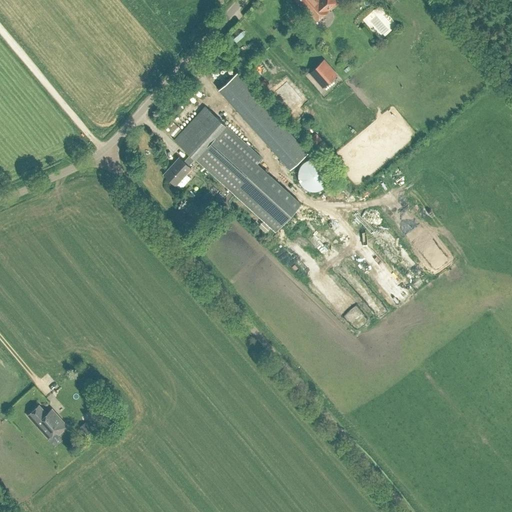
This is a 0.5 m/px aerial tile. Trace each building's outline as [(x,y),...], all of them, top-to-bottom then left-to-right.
[(318,0),(296,0),(324,31),(336,20),(318,0)] [(287,19),(291,23),(297,17),(293,13),(287,19)] [(308,72),(321,88),(336,75),(323,59),(308,72)] [(289,168),(308,152),(237,72),(218,89),(289,168)] [(256,163),(261,157),(205,106),(173,140),(189,154),(183,161),(178,157),(163,174),(175,185),(191,168),(188,165),(194,158),(194,159),(195,158),(275,231),(300,203),(256,163)] [(309,138),(315,145),(322,139),(323,138),(317,131),(309,138)] [(312,191),(313,191),(316,190),(318,190),(321,189),(323,188),(325,186),(326,184),(328,182),(328,181),(329,178),(329,176),(329,173),(329,171),(328,169),(328,167),(326,165),(325,163),(323,161),(321,160),(318,159),(316,158),(314,158),(312,158),(311,158),(309,159),(307,160),(304,161),(302,162),(301,164),(299,166),(299,167),(298,170),(297,172),(297,175),(297,176),(297,178),(298,179),(298,181),(299,182),(300,184),(302,186),(303,187),(304,188),(306,189),(307,189),(309,190),(310,190),(312,191)] [(403,179),(408,175),(404,170),(392,181),(398,189),(406,182),(403,179)] [(404,212),(413,205),(404,193),(395,201),(404,212)] [(439,230),(434,233),(417,205),(408,211),(440,263),(455,255),(439,230)] [(395,246),(407,259),(418,250),(405,236),(395,246)] [(420,256),(409,266),(425,283),(436,273),(420,256)] [(353,307),(363,297),(322,257),(313,267),(353,307)] [(369,307),(359,316),(366,325),(377,316),(369,307)] [(66,385),(69,389),(66,391),(81,407),(92,397),(74,377),(66,385)] [(55,430),(58,433),(66,426),(51,409),(46,413),(38,405),(27,414),(48,437),(55,430)] [(84,422),(79,426),(85,434),(90,430),(84,422)]
